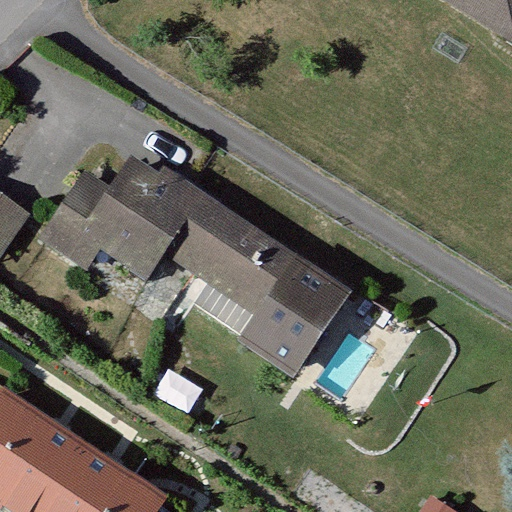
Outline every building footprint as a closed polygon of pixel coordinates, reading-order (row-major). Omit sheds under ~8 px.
[(511,0),(437,0),(511,44),(511,0)] [(112,192),(89,176),(45,241),(90,271),(101,255),(148,287),(167,259),(257,321),(242,343),(299,381),(355,300),(139,153),(112,192)] [(0,255),(24,218),(0,203),(0,255)] [(166,511),(170,507),(6,394),(0,402),(0,511),(166,511)] [(456,511),(433,498),(424,511),(456,511)]
